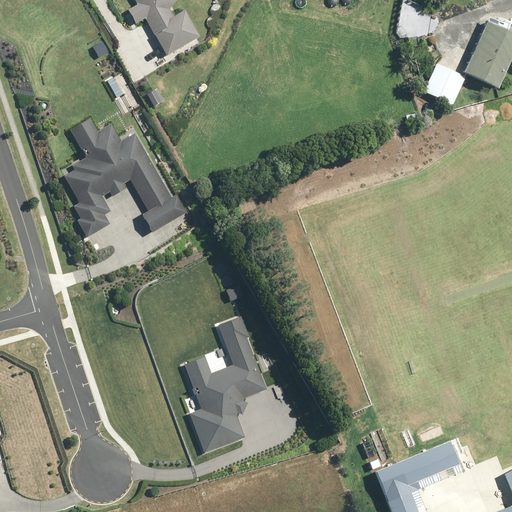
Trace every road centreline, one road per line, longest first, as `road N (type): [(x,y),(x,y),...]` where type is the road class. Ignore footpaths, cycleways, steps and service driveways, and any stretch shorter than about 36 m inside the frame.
road 1 (residential): [(45,307),(105,484)]
road 2 (residential): [(0,158),(45,307)]
